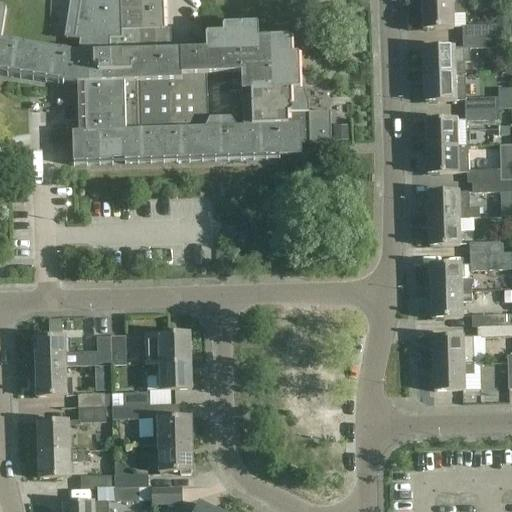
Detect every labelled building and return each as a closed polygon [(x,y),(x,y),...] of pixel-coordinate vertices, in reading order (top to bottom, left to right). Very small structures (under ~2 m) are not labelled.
[(0,76),(63,87),(64,84),(77,86),(78,110),(73,110),(73,122),(78,122),(79,134),(72,134),(73,145),(73,164),(75,164),(302,157),(301,145),(310,145),(310,147),(331,146),(330,114),(309,115),(309,107),(304,92),(300,92),(299,56),(292,56),(291,39),(259,40),(258,26),(223,27),(223,35),(206,36),(206,51),(165,53),(163,0),(70,0),(63,53),(1,43),(7,11),(0,9),(0,76)] [(465,27),(464,3),(422,5),(423,32),(454,31),(454,28),(465,27)] [(462,28),(463,39),(496,38),(509,38),(508,27),(462,28)] [(463,49),(454,50),(454,49),(424,50),(424,77),(455,76),(465,76),(464,64),(470,64),(469,51),(496,50),(496,38),(463,39),(463,49)] [(456,103),(455,76),(424,77),(425,104),(456,103)] [(464,100),(465,111),(499,110),(498,99),(464,100)] [(499,122),(499,110),(465,111),(465,123),(499,122)] [(426,150),(457,149),(456,122),(425,122),(426,150)] [(458,176),(457,149),(426,150),(427,177),(458,176)] [(502,151),(488,151),(488,169),(501,169),(502,151)] [(467,185),(471,185),(501,184),(501,182),(500,171),(466,173),(467,185)] [(511,181),(501,182),(501,184),(471,185),(472,196),(511,194),(511,181)] [(469,210),(469,194),(428,195),(429,222),(459,221),(479,221),(479,209),(469,210)] [(460,248),(459,221),(429,222),(429,249),(460,248)] [(469,245),(469,258),(504,257),(503,255),(503,244),(469,245)] [(504,257),(469,258),(470,273),(511,272),(511,255),(503,255),(504,257)] [(471,281),(461,281),(461,266),(430,267),(431,294),(471,293),(471,281)] [(471,293),(431,294),(431,313),(431,321),(462,320),(462,305),(471,304),(471,293)] [(471,330),(477,330),(477,329),(511,328),(511,316),(471,318),(471,330)] [(511,328),(477,329),(477,330),(477,340),(511,338),(511,328)] [(189,335),(159,336),(147,337),(148,367),(160,366),(160,365),(190,364),(189,335)] [(112,366),(111,366),(111,369),(126,368),(125,339),(111,340),(112,366)] [(462,339),(445,339),(432,339),(433,367),(474,365),(472,339),(462,339)] [(36,340),(36,371),(72,370),(98,369),(98,366),(111,366),(112,366),(111,340),(97,340),(97,355),(65,356),(64,340),(36,340)] [(191,393),(190,364),(160,365),(160,366),(160,367),(148,367),(148,380),(161,379),(161,394),(191,393)] [(474,365),(433,367),(434,394),(465,393),(464,378),(464,368),(474,368),(474,365)] [(72,370),(36,371),(37,401),(73,400),(72,370)] [(77,397),(77,411),(106,410),(112,409),(112,397),(104,397),(104,395),(77,397)] [(113,410),(146,409),(146,408),(150,408),(149,395),(113,396),(113,410)] [(146,421),(146,409),(113,410),(114,422),(146,421)] [(107,424),(106,410),(77,411),(78,426),(107,424)] [(158,448),(192,447),(192,434),(195,433),(195,422),(191,421),(191,420),(157,421),(157,424),(153,424),(154,440),(142,440),(142,448),(158,448)] [(39,453),(69,452),(68,424),(39,425),(39,453)] [(192,447),(158,448),(159,475),(181,474),(181,478),(191,477),(191,474),(193,474),(192,447)] [(69,452),(39,453),(40,481),(70,480),(69,466),(90,465),(90,454),(69,454),(69,452)] [(147,477),(116,478),(116,492),(139,491),(138,489),(148,489),(147,477)] [(116,478),(80,479),(81,492),(84,492),(114,492),(116,492),(116,478)] [(114,492),(115,504),(139,503),(139,491),(116,492),(114,492)] [(181,491),(152,492),(153,508),(182,507),(181,491)]
